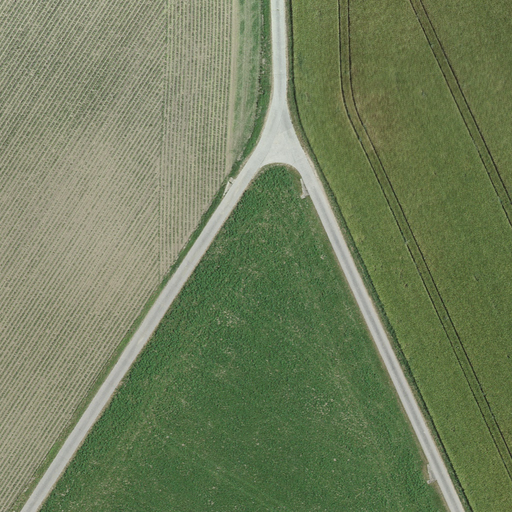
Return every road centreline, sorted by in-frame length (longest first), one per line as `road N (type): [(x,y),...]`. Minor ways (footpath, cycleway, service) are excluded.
road 1 (track): [(27,511),(257,157),(276,112),(277,0)]
road 2 (track): [(276,112),(454,511)]
